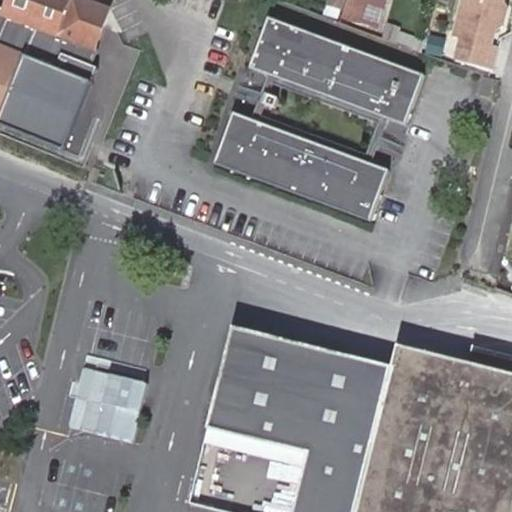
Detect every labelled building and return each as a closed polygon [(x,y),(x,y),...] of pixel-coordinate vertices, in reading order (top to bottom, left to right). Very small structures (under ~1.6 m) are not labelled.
[(93,46),(108,6),(92,0),(8,0),(4,13),(93,46)] [(329,17),(340,21),(346,0),(327,0),(334,2),(329,17)] [(370,0),(350,0),(344,21),(362,27),(370,0)] [(504,27),(509,10),(505,4),(505,0),(465,0),(462,15),(468,24),(458,62),(493,71),(498,50),(486,47),(488,36),(504,27)] [(270,20),(252,68),(406,126),(424,77),(270,20)] [(55,66),(0,45),(0,122),(65,148),(96,67),(61,52),(55,66)] [(488,79),(481,98),(491,101),(498,83),(488,79)] [(234,115),(216,164),(371,221),(389,172),(234,115)] [(511,511),(511,355),(472,345),(466,365),(461,383),(393,366),(238,327),(193,505),(221,511),(511,511)] [(398,348),(393,366),(461,383),(466,365),(398,348)] [(0,476),(2,476),(4,475),(5,474),(7,473),(8,472),(9,471),(10,469),(11,467),(11,465),(11,463),(11,462),(11,460),(10,458),(9,457),(8,455),(7,454),(5,453),(4,451),(2,451),(1,451),(0,450),(0,476)]
